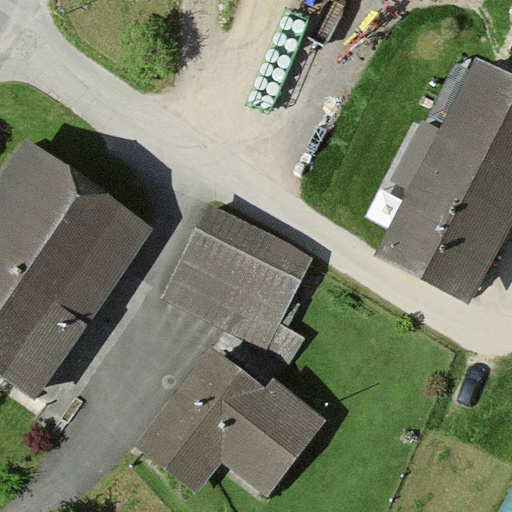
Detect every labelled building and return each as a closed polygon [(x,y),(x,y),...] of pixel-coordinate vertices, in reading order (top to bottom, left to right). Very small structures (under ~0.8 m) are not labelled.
[(459,284),(511,182),(511,89),(479,72),(388,247),(459,284)] [(0,375),(16,387),(136,223),(36,150),(0,199),(0,375)] [(171,288),(266,338),(307,259),(211,210),(171,288)] [(225,350),(143,447),(219,511),(250,511),(320,429),(225,350)] [(511,511),(511,483),(494,511),(511,511)]
